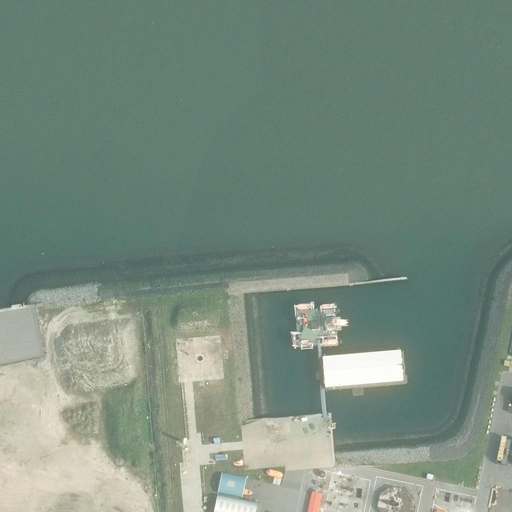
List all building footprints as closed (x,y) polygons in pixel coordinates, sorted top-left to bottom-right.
[(326,386),(404,381),(402,353),(325,358),(326,386)] [(502,442),(497,466),(508,468),(511,451),(511,441),(509,441),(509,443),(502,442)] [(0,468),(0,490),(9,490),(9,478),(12,478),(12,468),(0,468)] [(388,493),(382,492),(378,508),(384,509),(383,511),(386,511),(387,509),(399,511),(401,511),(402,510),(392,508),(393,504),(405,507),(409,490),(390,486),(388,493)] [(316,511),(322,511),(325,488),(315,487),(312,511),(316,511)] [(255,511),(257,503),(217,495),(213,511),(255,511)]
